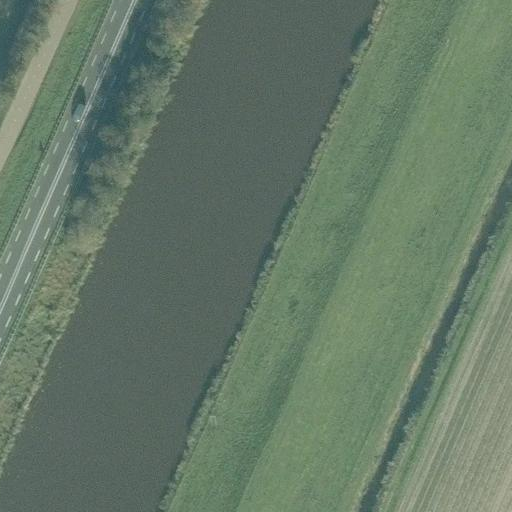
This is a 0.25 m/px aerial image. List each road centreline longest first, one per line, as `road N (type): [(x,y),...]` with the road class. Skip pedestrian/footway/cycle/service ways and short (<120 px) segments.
road 1 (primary): [(0,309),(135,0)]
road 2 (unclassified): [(0,151),(68,0)]
